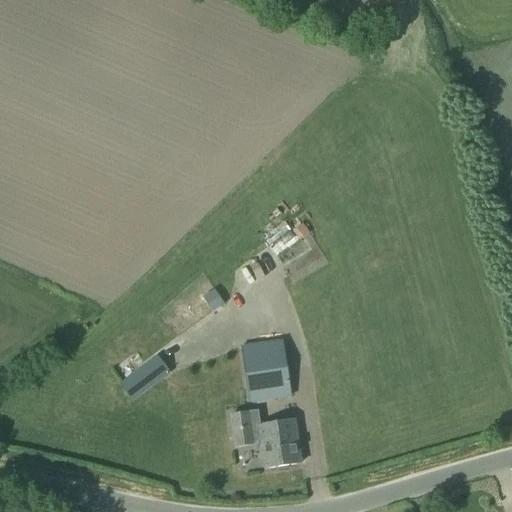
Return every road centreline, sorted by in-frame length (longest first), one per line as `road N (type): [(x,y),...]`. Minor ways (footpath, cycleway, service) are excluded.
road 1 (unclassified): [(324,511),(511,461)]
road 2 (unclassified): [(0,473),(164,511)]
